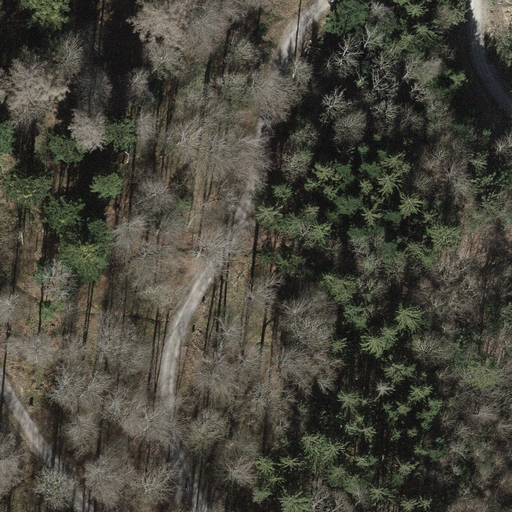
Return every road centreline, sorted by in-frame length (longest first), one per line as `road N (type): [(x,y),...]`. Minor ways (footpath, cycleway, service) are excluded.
road 1 (track): [(205,511),(173,444),(171,346),(226,247),(263,146),(288,43),(323,0)]
road 2 (track): [(0,377),(86,511)]
